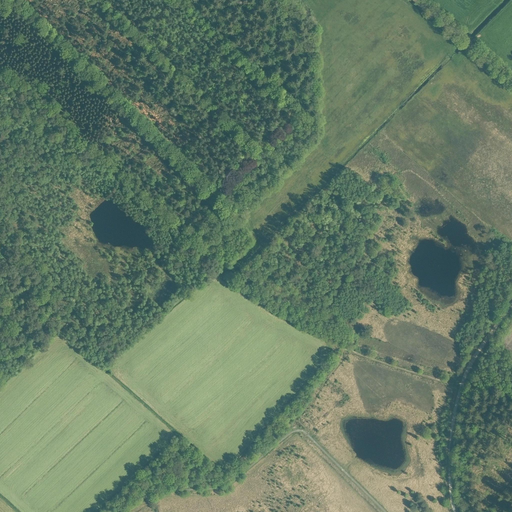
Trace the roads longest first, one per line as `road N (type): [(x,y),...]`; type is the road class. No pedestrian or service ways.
road 1 (track): [(455,511),(450,439),(462,386)]
road 2 (unclassified): [(511,80),(421,0)]
